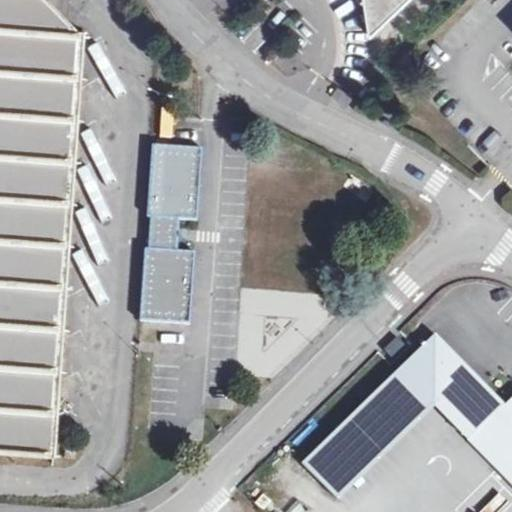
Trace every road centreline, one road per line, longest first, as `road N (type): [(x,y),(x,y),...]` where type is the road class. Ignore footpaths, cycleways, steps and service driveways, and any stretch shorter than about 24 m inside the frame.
road 1 (unclassified): [(182,511),(473,213)]
road 2 (unclassified): [(473,213),(435,183),(295,113),(243,75),(169,0)]
